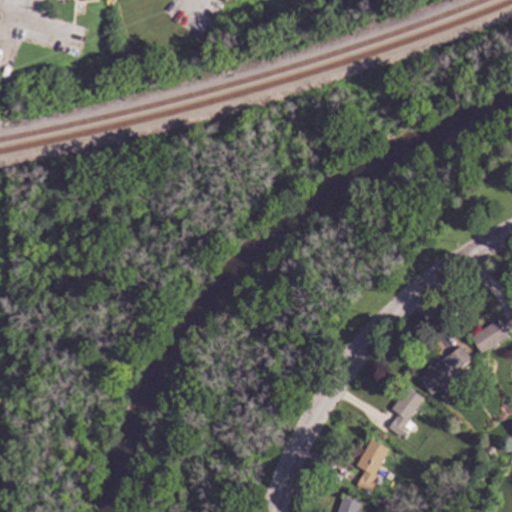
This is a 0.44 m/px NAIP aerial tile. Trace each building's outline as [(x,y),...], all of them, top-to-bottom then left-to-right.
[(511,326),(503,332),(505,335),(478,353),(469,338),(494,321),(493,319),(511,306),(511,326)] [(470,359),(452,373),(459,381),(445,392),(440,385),(428,395),(415,379),(445,354),(446,355),(459,345),(470,359)] [(421,398),(405,419),(407,420),(401,427),(403,428),(397,436),(386,428),(396,415),(389,410),(407,387),(421,398)] [(385,449),(371,475),(373,476),(369,483),(373,485),(369,493),(354,485),(362,470),(353,466),(368,440),(385,449)] [(492,452),(488,456),(484,452),(488,448),(492,452)] [(357,503),(354,511),(357,511),(335,511),(340,497),(357,503)]
